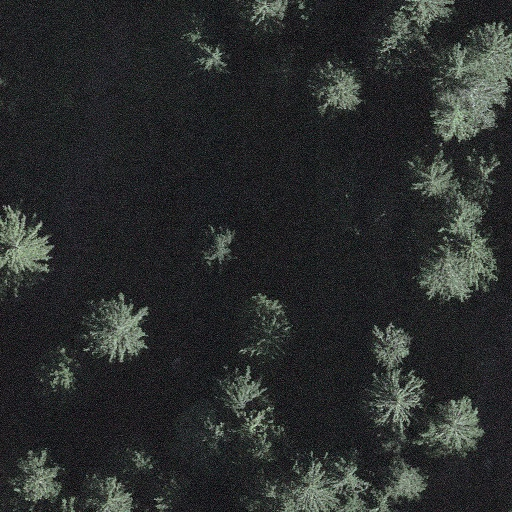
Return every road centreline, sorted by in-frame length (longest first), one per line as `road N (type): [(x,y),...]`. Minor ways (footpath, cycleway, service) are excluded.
road 1 (track): [(0,377),(81,79),(112,0)]
road 2 (track): [(448,511),(462,453),(511,345)]
